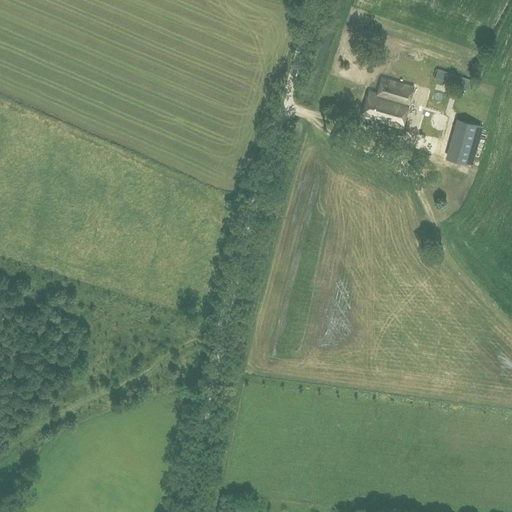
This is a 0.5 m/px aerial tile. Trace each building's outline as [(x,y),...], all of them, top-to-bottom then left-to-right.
[(434,78),(468,89),(471,80),(437,69),(434,78)] [(361,116),(402,128),(414,87),(381,77),(377,92),(369,90),(361,116)] [(434,134),(440,111),(423,106),(416,129),(434,134)] [(468,161),(476,120),(454,116),(446,157),(468,161)] [(421,134),(419,144),(431,147),(433,136),(421,134)]
